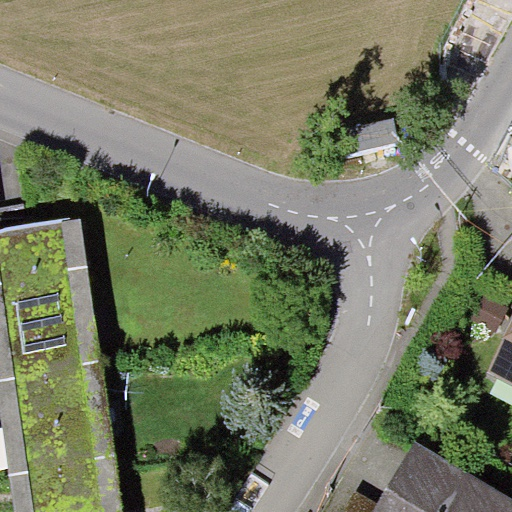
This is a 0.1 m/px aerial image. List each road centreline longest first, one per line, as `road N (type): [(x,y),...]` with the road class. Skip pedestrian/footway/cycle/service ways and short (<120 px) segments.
road 1 (residential): [(0,92),(309,215),(368,227)]
road 2 (residential): [(368,227),(372,305),(362,349),(253,511)]
road 3 (residential): [(368,227),(431,186),(482,134),(511,82)]
